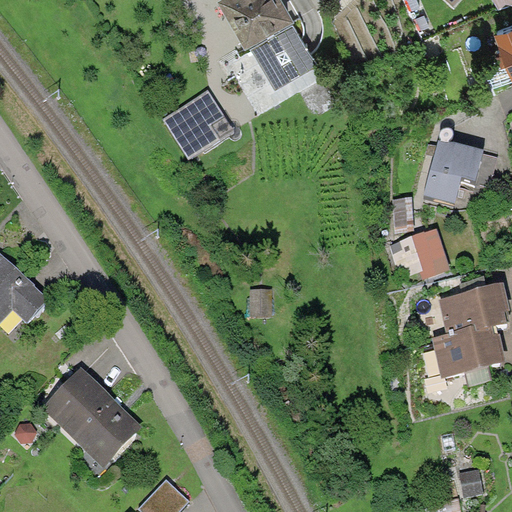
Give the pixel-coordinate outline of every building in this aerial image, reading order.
[(313,65),(282,0),(217,0),(239,46),(247,43),(268,86),(313,65)] [(511,0),(493,0),(497,9),(511,2),(511,0)] [(511,19),(497,26),(511,64),(511,19)] [(211,94),(166,121),(189,160),(235,133),(211,94)] [(498,157),(439,142),(424,200),(454,208),(462,180),(491,187),(498,157)] [(413,199),(395,200),(396,233),(414,232),(413,199)] [(436,230),(390,246),(402,281),(419,275),(421,280),(450,270),(436,230)] [(0,255),(0,326),(13,314),(26,328),(49,306),(0,255)] [(439,300),(447,335),(475,328),(476,334),(496,329),(508,326),(505,314),(510,313),(503,284),(439,300)] [(497,336),(496,329),(476,334),(475,328),(447,335),(433,338),(443,379),(465,374),(469,388),(493,382),(489,369),(507,364),(500,336),(497,336)] [(103,470),(142,428),(80,372),(42,415),(103,470)] [(478,473),(462,476),(466,499),(482,497),(478,473)] [(165,484),(137,511),(182,511),(188,507),(165,484)]
